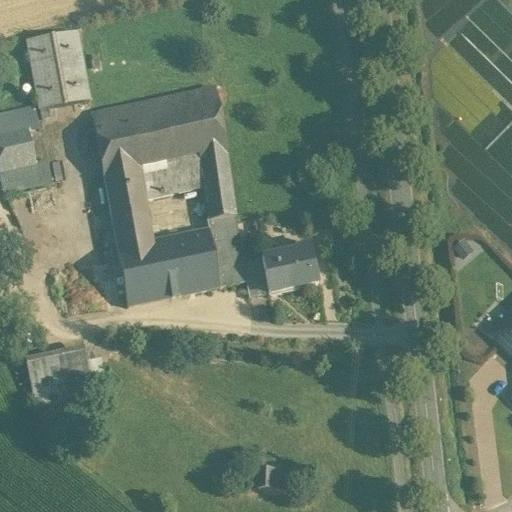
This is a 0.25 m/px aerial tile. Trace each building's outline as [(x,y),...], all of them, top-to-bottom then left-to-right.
[(75,35),(26,44),(39,113),(47,111),(88,104),(75,35)] [(261,261),(262,261),(261,258),(244,261),(214,104),(92,127),(127,309),(265,283),(261,261)] [(47,111),(39,113),(41,121),(49,120),(47,111)] [(28,132),(0,138),(0,174),(36,167),(35,164),(34,164),(28,134),(29,134),(28,132)] [(262,261),(261,261),(265,283),(268,296),(320,285),(312,248),(295,251),(295,254),(262,261)] [(511,316),(492,338),(511,356),(511,316)] [(84,354),(25,367),(34,410),(93,397),(84,354)] [(276,471),(259,471),(258,491),(275,492),(276,471)]
